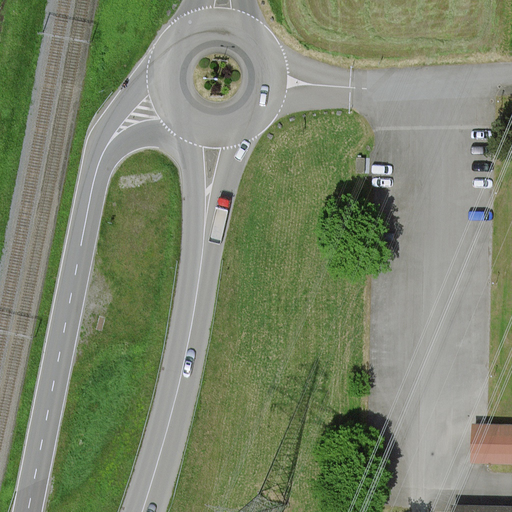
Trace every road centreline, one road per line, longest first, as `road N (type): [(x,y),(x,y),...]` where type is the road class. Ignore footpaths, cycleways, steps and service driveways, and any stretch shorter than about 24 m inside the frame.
road 1 (unclassified): [(98,164),(25,511)]
road 2 (tertiary): [(142,511),(190,337),(205,226)]
road 3 (residential): [(274,82),(511,79)]
road 4 (unclassified): [(166,54),(112,122),(98,164)]
